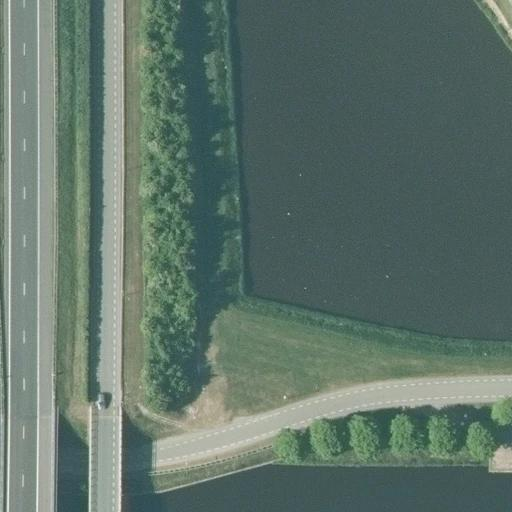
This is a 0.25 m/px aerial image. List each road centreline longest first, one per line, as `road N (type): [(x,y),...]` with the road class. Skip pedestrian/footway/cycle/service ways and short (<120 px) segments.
road 1 (unclassified): [(0,464),(132,461),(352,401),(511,389)]
road 2 (tertiary): [(107,0),(104,511)]
road 3 (motorway): [(21,511),(19,0)]
